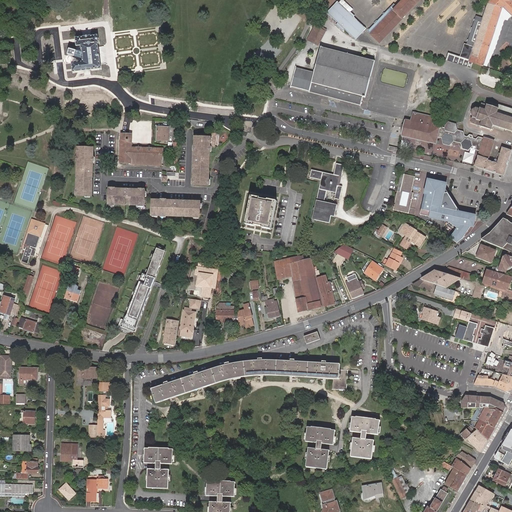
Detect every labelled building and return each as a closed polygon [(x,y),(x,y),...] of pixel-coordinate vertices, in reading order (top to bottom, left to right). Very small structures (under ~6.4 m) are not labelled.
[(104,12),(104,0),(96,0),(96,12),(104,12)] [(404,0),(397,7),(394,4),(388,10),(385,13),(388,17),(392,13),(394,11),(402,19),(420,0),(404,0)] [(504,7),(510,0),(491,0),(488,3),(483,18),(480,17),(471,46),(467,45),(464,44),(459,58),(468,61),(466,67),(471,69),(473,63),(483,66),(502,9),(504,7)] [(366,29),(337,2),(327,13),(337,23),(335,25),(342,32),(344,30),(355,40),(366,29)] [(379,43),(402,19),(394,11),(392,13),(388,17),(384,21),(371,34),(379,43)] [(368,31),(371,34),(384,21),(388,17),(385,13),(381,17),(368,31)] [(471,46),(480,17),(476,16),(467,45),(471,46)] [(311,35),(315,26),(314,25),(306,39),(309,41),(312,36),(311,35)] [(319,29),(315,26),(311,35),(312,36),(309,41),(316,45),(324,31),(325,29),(322,28),(321,30),(319,29)] [(87,71),(101,69),(99,55),(98,44),(99,44),(98,36),(76,38),(77,46),(82,46),(83,62),(72,63),(73,73),(87,71)] [(327,97),(343,100),(343,98),(348,99),(348,102),(359,104),(359,105),(360,106),(362,96),(365,97),(374,60),(372,59),(372,60),(319,47),(313,73),(296,69),(296,68),(294,68),(289,89),(290,90),(291,88),(307,92),(307,93),(309,94),(309,92),(322,96),(323,93),(327,94),(327,97)] [(450,55),(448,61),(466,67),(468,61),(459,58),(450,55)] [(384,75),(401,80),(403,72),(386,68),(384,75)] [(511,109),(497,104),(496,107),(495,106),(495,108),(488,105),(488,104),(487,105),(482,103),(480,108),(479,108),(479,109),(476,108),(476,107),(475,107),(475,108),(473,110),(472,109),(472,110),(472,111),(472,113),(470,113),(470,114),(472,114),(473,117),(472,118),(471,117),(470,119),(472,120),(471,123),(481,126),(481,127),(481,128),(482,127),(490,130),(490,131),(491,131),(491,130),(493,130),(492,129),(493,126),(494,126),(494,125),(499,127),(499,128),(500,128),(500,127),(505,129),(505,130),(506,130),(506,129),(511,131),(511,132),(511,109)] [(437,137),(439,128),(437,128),(438,125),(433,124),(435,118),(413,113),(411,121),(405,120),(401,136),(435,144),(437,137)] [(442,127),(440,129),(455,132),(456,129),(458,130),(457,124),(449,122),(446,125),(445,127),(442,127)] [(169,128),(158,128),(157,141),(168,141),(169,128)] [(440,129),(439,128),(437,137),(442,138),(443,145),(449,146),(454,141),(461,143),(462,146),(462,145),(466,146),(471,135),(470,135),(468,137),(465,136),(464,132),(463,132),(463,131),(458,130),(456,129),(455,132),(440,129)] [(195,152),(194,181),(194,186),(209,186),(209,181),(210,153),(210,147),(212,148),(215,148),(215,134),(205,134),(205,136),(205,139),(200,139),(195,138),(195,147),(195,152)] [(156,160),(156,166),(161,167),(162,160),(163,149),(131,148),(132,135),(122,135),(121,137),(120,137),(119,143),(121,143),(121,148),(119,148),(119,150),(121,150),(120,164),(131,164),(131,166),(151,166),(152,160),(156,160)] [(462,145),(462,146),(463,150),(468,151),(473,146),(475,147),(476,151),(479,152),(484,138),(479,137),(477,139),(474,138),(474,136),(471,135),(466,146),(462,145)] [(495,173),(498,163),(497,163),(487,160),(494,141),(485,138),(484,138),(479,152),(477,160),(476,160),(474,167),(484,169),(484,170),(495,173)] [(509,161),(511,150),(503,147),(497,163),(498,163),(495,173),(504,175),(507,164),(508,164),(509,161)] [(92,197),(93,164),(93,159),(93,150),(78,150),(78,155),(78,159),(78,164),(77,192),(77,197),(86,197),(91,197),(92,197)] [(335,198),(339,199),(341,194),(343,186),(340,185),(338,185),(340,176),(342,176),(344,169),(345,165),(337,163),(337,166),(335,174),(312,169),(311,177),(321,179),(312,218),(329,222),(331,216),(332,216),(334,216),(337,204),(336,204),(324,202),(327,191),(336,192),(335,198)] [(397,192),(396,194),(400,195),(399,201),(395,200),(393,210),(409,214),(413,193),(411,192),(412,188),(415,177),(404,174),(402,184),(400,192),(397,191),(397,192)] [(461,212),(455,204),(454,206),(449,199),(451,198),(445,189),(446,184),(428,180),(428,181),(425,194),(420,215),(425,216),(432,217),(438,218),(447,220),(458,227),(455,232),(463,238),(465,235),(475,221),(476,215),(461,212)] [(145,191),(112,191),(111,205),(115,206),(139,206),(144,207),(145,198),(145,193),(145,191)] [(253,197),(248,225),(254,227),(255,225),(262,226),(262,228),(269,230),(275,201),(267,199),(267,201),(264,201),(263,200),(260,200),(260,198),(253,197)] [(201,203),(167,202),(162,202),(154,202),(153,217),(158,217),(162,217),(167,217),(195,218),(200,218),(200,210),(201,205),(201,203)] [(509,220),(504,218),(502,220),(500,222),(499,223),(501,224),(498,230),(494,229),(511,236),(511,223),(510,223),(509,222),(508,222),(509,220)] [(36,248),(44,224),(33,220),(25,244),(33,247),(33,250),(30,256),(34,257),(35,252),(34,251),(36,248)] [(411,241),(421,247),(426,238),(416,232),(417,231),(403,223),(398,231),(407,237),(407,236),(410,238),(410,239),(411,240),(411,241)] [(383,225),(379,230),(378,232),(375,236),(380,239),(387,228),(383,225)] [(511,236),(494,229),(490,233),(488,234),(492,235),(489,242),(503,249),(510,251),(511,252),(511,236)] [(455,232),(451,238),(458,242),(460,241),(463,238),(455,232)] [(486,236),(481,239),(489,242),(492,235),(488,234),(486,236)] [(410,243),(404,239),(401,245),(407,248),(410,243)] [(353,249),(344,244),(335,252),(348,259),(353,249)] [(491,262),(496,251),(482,245),(480,249),(481,250),(479,257),(491,262)] [(33,250),(27,248),(24,247),(23,249),(26,250),(22,261),(28,263),(30,256),(33,250)] [(155,278),(166,251),(157,248),(147,275),(143,273),(137,287),(138,287),(135,295),(134,295),(131,302),(132,303),(129,311),(128,310),(125,320),(121,318),(118,326),(127,330),(127,328),(135,331),(151,288),(147,286),(151,276),(155,278)] [(403,252),(395,248),(392,254),(402,259),(403,257),(401,256),(403,252)] [(503,271),(506,271),(507,269),(511,266),(511,252),(510,251),(507,256),(506,255),(501,265),(498,265),(497,268),(503,271)] [(402,259),(392,254),(388,261),(386,265),(396,270),(399,263),(400,264),(402,259)] [(315,276),(310,256),(303,256),(287,259),(287,257),(282,258),(282,260),(274,262),(278,279),(292,276),(299,312),(324,305),(317,278),(316,276),(315,276)] [(221,266),(197,262),(195,275),(198,275),(196,287),(202,288),(200,296),(211,298),(212,289),(216,290),(221,266)] [(373,276),(377,279),(384,270),(373,262),(366,272),(369,274),(369,275),(372,277),(373,276)] [(79,269),(72,266),(70,271),(69,274),(77,276),(79,269)] [(441,271),(463,278),(471,281),(473,274),(449,266),(441,271)] [(511,277),(502,274),(503,271),(497,268),(496,270),(495,272),(487,270),(483,285),(484,285),(503,292),(507,293),(508,290),(511,277)] [(442,272),(436,269),(421,279),(432,283),(438,284),(446,287),(458,279),(458,277),(446,273),(442,272)] [(376,281),(377,279),(373,276),(372,277),(369,275),(369,274),(366,272),(365,273),(376,281)] [(348,281),(346,282),(353,298),(364,293),(362,289),(360,284),(362,283),(361,281),(359,282),(355,274),(347,277),(348,281)] [(28,294),(34,277),(28,275),(23,293),(28,294)] [(325,275),(317,278),(324,305),(336,303),(330,282),(327,283),(325,275)] [(151,288),(155,278),(151,276),(147,286),(151,288)] [(432,283),(421,279),(414,284),(430,290),(432,283)] [(483,285),(478,283),(473,296),(480,299),(484,285),(483,285)] [(452,300),(455,290),(446,287),(438,284),(434,294),(444,297),(444,298),(452,300)] [(77,301),(81,290),(77,289),(78,287),(73,285),(72,288),(69,287),(65,298),(77,301)] [(13,303),(15,299),(4,296),(0,308),(0,311),(10,315),(10,313),(13,303)] [(199,309),(200,301),(190,299),(189,307),(199,309)] [(275,301),(266,303),(270,318),(280,316),(277,301),(275,301)] [(245,324),(245,325),(254,323),(252,315),(252,314),(249,303),(244,305),(245,310),(238,311),(238,316),(238,322),(238,327),(242,325),(245,324)] [(495,304),(493,311),(500,313),(502,307),(495,304)] [(219,306),(218,306),(218,310),(217,310),(217,321),(223,321),(223,322),(228,322),(228,321),(234,322),(234,315),(234,311),(234,310),(234,306),(226,306),(219,306)] [(424,312),(422,318),(438,324),(440,318),(438,317),(439,312),(424,307),(423,312),(424,312)] [(192,309),(184,308),(181,330),(179,339),(191,341),(193,332),(194,321),(195,315),(196,312),(192,311),(192,309)] [(452,317),(469,323),(469,322),(471,315),(454,309),(452,317)] [(42,323),(23,318),(22,317),(19,326),(24,328),(23,329),(34,333),(35,331),(39,332),(42,323)] [(175,346),(179,321),(167,319),(163,343),(175,346)] [(467,327),(463,339),(472,342),(474,336),(473,336),(475,329),(476,329),(478,324),(469,322),(469,323),(467,327)] [(463,339),(467,327),(459,325),(456,337),(463,339)] [(478,338),(477,343),(488,347),(495,328),(486,325),(484,330),(481,329),(480,333),(482,333),(480,339),(478,338)] [(10,361),(11,361),(11,357),(2,357),(2,369),(0,368),(0,378),(10,379),(10,377),(11,377),(11,363),(10,363),(10,361)] [(166,385),(153,389),(158,403),(227,380),(235,378),(243,377),(249,376),(254,375),(258,375),(267,375),(332,378),(332,389),(348,390),(349,370),(341,369),(341,364),(327,363),(327,361),(323,361),(323,363),(296,361),(296,360),(291,359),(291,361),(279,360),(270,360),(263,360),(263,358),(259,358),(259,360),(253,360),(244,361),(239,362),(231,364),(230,362),(226,363),(227,365),(223,366),(219,367),(210,370),(200,373),(199,372),(195,373),(196,375),(170,383),(170,381),(166,383),(166,385)] [(506,362),(500,361),(496,372),(502,374),(511,376),(511,361),(508,360),(507,360),(506,362)] [(99,377),(99,368),(98,368),(79,367),(78,377),(98,377),(99,377)] [(37,380),(38,368),(21,368),(21,374),(21,380),(21,381),(20,385),(23,385),(24,380),(26,380),(37,380)] [(481,377),(479,384),(495,386),(507,392),(511,389),(511,379),(508,378),(502,376),(501,377),(496,375),(494,374),(493,379),(488,379),(488,380),(485,379),(485,377),(481,377)] [(0,385),(0,386),(0,403),(10,404),(10,396),(3,396),(3,385),(0,385)] [(27,394),(17,394),(17,402),(26,403),(27,394)] [(106,395),(100,395),(99,405),(108,405),(109,405),(110,406),(110,399),(106,399),(106,395)] [(505,408),(506,408),(505,407),(504,403),(491,397),(486,397),(486,399),(482,399),(482,397),(475,396),(466,396),(462,401),(462,408),(495,407),(497,407),(499,408),(505,408)] [(99,411),(99,412),(98,425),(98,426),(102,426),(102,418),(111,418),(111,411),(108,411),(108,405),(99,405),(99,411)] [(479,408),(472,420),(480,419),(482,420),(481,421),(482,421),(494,428),(504,412),(496,408),(495,409),(489,408),(479,408)] [(35,424),(36,412),(22,411),(21,423),(35,424)] [(354,438),(352,456),(373,459),(375,440),(367,439),(368,434),(379,435),(381,420),(377,420),(377,419),(357,416),(357,417),(353,417),(351,431),(362,433),(362,438),(354,438)] [(98,426),(98,425),(90,425),(90,436),(98,437),(98,430),(98,426)] [(481,452),(487,440),(475,427),(470,425),(460,434),(466,439),(467,438),(481,452)] [(309,447),(307,466),(328,469),(330,450),(323,449),(323,443),(335,444),(337,430),(333,429),(333,428),(313,426),(312,427),(309,426),(307,441),(318,442),(317,448),(309,447)] [(15,451),(29,451),(30,441),(30,436),(15,435),(15,451)] [(76,460),(76,444),(62,444),(62,461),(71,461),(71,460),(76,460)] [(511,449),(509,448),(506,447),(503,445),(501,447),(495,457),(508,465),(511,459),(511,449)] [(148,470),(147,488),(169,489),(169,470),(161,470),(162,464),(173,465),(173,450),(170,450),(170,449),(150,448),(150,449),(145,449),(145,464),(157,464),(157,470),(148,470)] [(468,475),(476,460),(469,455),(468,455),(462,451),(455,457),(457,458),(452,466),(455,468),(468,475)] [(452,466),(444,461),(440,464),(450,470),(452,466)] [(39,468),(39,462),(28,462),(28,473),(39,473),(40,468),(39,468)] [(440,465),(425,466),(426,474),(441,473),(440,465)] [(458,491),(468,475),(455,468),(445,484),(458,491)] [(511,474),(505,471),(505,472),(499,469),(494,480),(510,488),(511,483),(511,474)] [(407,496),(398,478),(394,470),(390,472),(394,480),(393,480),(402,498),(407,496)] [(87,481),(87,501),(96,501),(97,492),(95,492),(95,490),(97,488),(108,488),(108,479),(104,479),(105,476),(99,475),(99,479),(97,479),(97,480),(88,480),(87,481)] [(402,476),(398,478),(407,496),(411,494),(402,476)] [(210,502),(210,511),(231,511),(232,503),(224,502),(224,497),(236,497),(236,483),(232,482),(212,481),(212,482),(208,481),(208,496),(219,497),(219,502),(210,502)] [(378,495),(379,497),(385,496),(383,482),(363,485),(364,492),(366,491),(367,497),(378,495)] [(33,484),(26,484),(8,484),(0,483),(0,492),(6,493),(6,489),(12,489),(12,493),(26,493),(26,492),(33,492),(33,484)] [(77,493),(67,483),(60,490),(70,500),(77,493)] [(493,493),(479,485),(475,493),(470,501),(485,507),(487,508),(488,506),(486,505),(493,493)] [(0,495),(26,497),(26,493),(12,493),(12,489),(6,489),(6,493),(0,492),(0,495)] [(437,511),(448,493),(446,492),(442,490),(441,489),(430,507),(428,506),(424,511),(437,511)] [(339,511),(341,511),(338,502),(337,502),(333,490),(322,494),(324,502),(327,502),(328,505),(324,506),(325,509),(325,511),(339,511)] [(470,501),(466,508),(473,511),(475,511),(476,511),(479,511),(481,511),(485,507),(470,501)]
